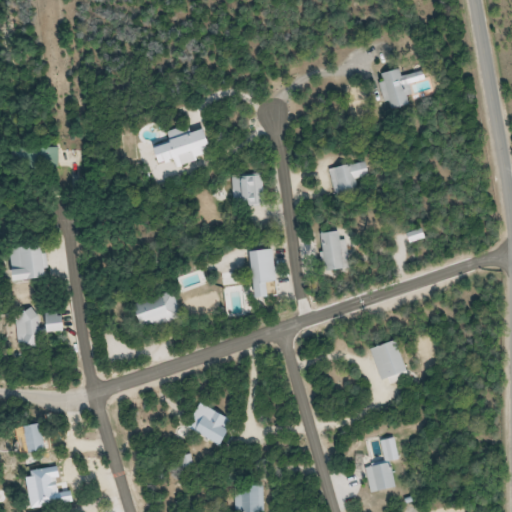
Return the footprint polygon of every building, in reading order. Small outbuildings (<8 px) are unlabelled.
[(404,69),(383,75),(392,110),(410,105),(407,95),(411,94),(404,69)] [(208,130),(194,133),(191,124),(169,130),(172,141),(158,145),(164,164),(178,160),(179,165),(215,155),(208,130)] [(22,147),(22,168),(61,168),(61,147),(22,147)] [(336,196),(358,191),(355,179),(371,176),(368,161),(331,169),(336,196)] [(321,235),(331,274),(351,269),(341,230),(321,235)] [(53,279),(49,245),(18,248),(21,282),(53,279)] [(254,252),(259,299),(274,297),(273,284),(280,283),(277,250),(254,252)] [(184,317),(173,291),(137,305),(147,331),(184,317)] [(71,329),(64,311),(51,315),(57,333),(71,329)] [(373,350),(382,380),(390,378),(392,383),(412,377),(401,341),(373,350)] [(198,434),(225,447),(232,430),(227,428),(232,419),(210,409),(198,434)] [(23,455),(50,451),(46,424),(20,427),(23,455)] [(61,471),(60,455),(44,456),(44,472),(61,471)] [(371,493),(395,490),(393,465),(368,467),(371,493)] [(236,511),(264,511),(265,485),(236,486),(236,511)]
